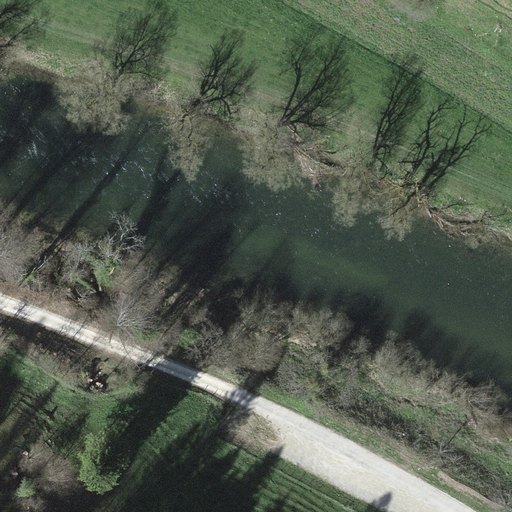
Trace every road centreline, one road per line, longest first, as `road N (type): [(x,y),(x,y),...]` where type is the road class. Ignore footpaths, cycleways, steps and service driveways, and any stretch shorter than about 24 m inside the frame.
road 1 (track): [(511,191),(213,76),(0,11)]
road 2 (track): [(238,392),(0,302)]
road 3 (unclassified): [(455,511),(238,392)]
